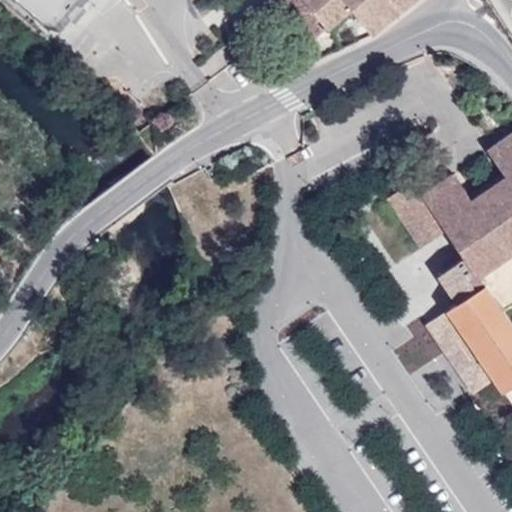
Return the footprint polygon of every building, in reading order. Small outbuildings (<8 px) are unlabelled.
[(419,0),(296,0),(293,3),(290,0),(276,0),(274,2),(296,26),(306,18),(324,37),(347,17),(370,42),(419,0)] [(301,57),(324,37),(306,18),(296,26),(274,2),(260,14),(301,57)] [(503,89),(494,75),(473,90),(482,103),(503,89)] [(425,174),(413,182),(390,198),(389,198),(420,247),(422,246),(434,238),(447,230),(464,256),(470,267),(447,283),(460,302),(450,307),(453,312),(442,320),(462,349),(474,341),(511,395),(511,322),(479,274),(511,251),(511,132),(489,147),(504,175),(471,197),(455,174),(434,188),(425,174)] [(434,238),(422,246),(429,257),(442,249),(434,238)] [(440,272),(447,283),(470,267),(464,256),(440,272)]
